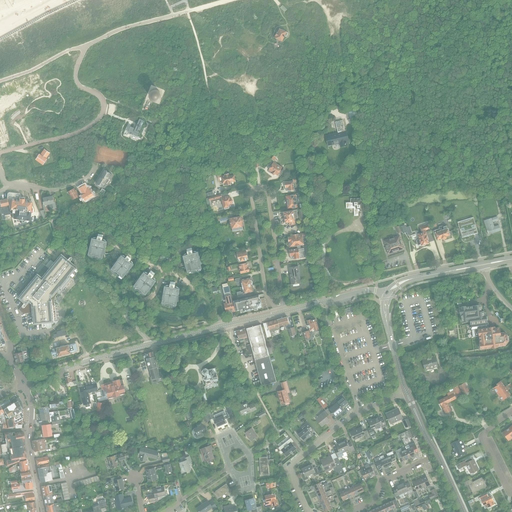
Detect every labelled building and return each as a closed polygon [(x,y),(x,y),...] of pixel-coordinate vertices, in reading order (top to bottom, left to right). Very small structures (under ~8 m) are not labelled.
[(285,36),(287,33),(285,32),(286,31),(279,28),(278,32),(276,32),(275,36),(274,35),(273,37),(281,41),(284,36),(285,36)] [(151,96),(151,97),(151,98),(152,98),(153,99),(154,99),(154,100),(155,100),(156,100),(156,99),(157,99),(158,99),(158,98),(159,98),(159,97),(160,97),(160,96),(160,95),(160,92),(159,92),(159,91),(158,91),(158,90),(157,90),(156,90),(156,89),(155,89),(154,89),(154,90),(153,90),(152,90),(152,91),(151,91),(151,92),(151,93),(150,93),(150,94),(150,95),(150,96),(151,96)] [(130,127),(128,132),(132,134),(137,136),(144,121),(139,119),(135,129),(130,127)] [(347,145),(345,138),(347,138),(344,126),(342,120),(335,121),(337,127),(338,133),(327,136),(329,145),(333,144),(332,141),(339,140),(341,147),(347,145)] [(45,159),(49,153),(44,150),(40,156),(40,155),(38,159),(43,163),(45,159)] [(277,175),(282,167),(273,161),(271,165),(269,166),(268,167),(269,169),(268,169),(272,171),(272,174),(274,175),(275,174),(277,175)] [(104,169),(96,183),(97,184),(97,185),(100,187),(101,186),(103,187),(111,174),(104,169)] [(230,182),(235,181),(234,176),(233,175),(232,175),(232,173),(222,175),(221,173),(217,174),(219,180),(222,180),(223,185),(231,184),(230,182)] [(293,182),(296,182),(295,178),(292,179),(293,180),(284,182),(286,191),(294,189),(293,182)] [(85,185),(80,187),(84,195),(83,196),(85,199),(92,194),(88,188),(87,189),(85,185)] [(70,194),(72,199),(78,196),(74,190),(75,189),(74,188),(69,191),(71,193),(70,194)] [(7,193),(7,199),(9,210),(11,210),(11,213),(13,213),(13,218),(29,220),(31,202),(28,201),(28,199),(24,199),(24,197),(19,197),(19,193),(12,193),(9,192),(7,193)] [(229,195),(222,197),(221,194),(209,197),(206,198),(208,205),(210,204),(209,200),(222,197),(224,209),(229,208),(228,204),(233,203),(233,200),(231,199),(230,199),(229,195)] [(51,196),(42,198),(44,204),(43,204),(44,210),(39,211),(43,218),(45,218),(44,210),(46,210),(44,204),(49,204),(50,209),(55,207),(54,202),(53,203),(51,196)] [(358,211),(364,211),(364,201),(361,201),(361,198),(350,199),(350,202),(346,202),(346,208),(354,208),(354,216),(358,216),(358,211)] [(0,204),(0,206),(0,211),(1,216),(2,220),(5,219),(4,215),(10,214),(9,210),(7,199),(0,200),(0,204)] [(294,218),(297,217),(297,215),(295,216),(294,213),(293,213),(293,210),(284,212),(284,213),(283,213),(284,214),(284,215),(285,221),(285,222),(286,223),(287,222),(287,221),(289,221),(290,224),(294,223),(294,218)] [(36,215),(36,216),(30,218),(31,222),(38,219),(41,218),(39,213),(36,215)] [(229,215),(219,217),(220,223),(224,222),(223,221),(230,219),(231,227),(232,227),(232,231),(243,229),(242,225),(243,225),(242,222),(243,222),(242,219),(241,220),(241,216),(230,218),(229,215)] [(493,222),(498,220),(497,216),(487,220),(484,220),(487,229),(488,234),(501,230),(499,225),(495,227),(493,222)] [(473,217),(469,219),(466,221),(462,222),(458,222),(457,222),(459,228),(460,229),(461,229),(461,230),(460,231),(460,232),(462,236),(473,233),(473,234),(478,233),(476,227),(475,226),(474,225),(475,224),(475,223),(473,217)] [(426,243),(429,242),(428,239),(426,230),(429,229),(428,224),(420,226),(422,232),(418,234),(419,239),(417,239),(418,244),(421,243),(421,245),(422,245),(423,245),(425,244),(426,243)] [(446,225),(443,226),(442,225),(440,226),(439,227),(439,228),(433,230),(434,235),(436,235),(437,235),(438,238),(439,239),(441,238),(443,239),(446,238),(447,236),(450,235),(451,234),(451,233),(449,232),(448,230),(449,229),(449,228),(447,228),(446,225)] [(302,236),(306,236),(306,233),(296,234),(296,236),(288,237),(288,238),(287,239),(288,240),(289,241),(289,242),(288,243),(289,247),(303,244),(302,236)] [(89,250),(88,255),(102,258),(103,254),(105,254),(105,250),(107,241),(102,238),(103,235),(98,234),(97,237),(91,237),(89,246),(88,249),(89,250)] [(399,236),(384,241),(388,253),(403,248),(399,236)] [(298,248),(289,250),(291,258),(301,257),(301,253),(301,249),(300,246),(298,246),(298,248)] [(187,268),(188,273),(202,269),(200,264),(202,263),(200,260),(198,251),(192,251),(191,248),(186,249),(187,252),(182,255),(185,264),(185,268),(187,268)] [(246,257),(247,257),(246,253),(246,250),(238,252),(238,254),(237,255),(239,262),(246,260),(246,257)] [(37,273),(17,297),(24,303),(19,309),(23,313),(32,313),(33,324),(42,323),(42,326),(43,326),(43,327),(44,326),(45,325),(45,323),(54,322),(52,300),(53,300),(54,296),(53,295),(60,288),(70,276),(70,275),(77,267),(70,261),(72,259),(72,258),(71,257),(70,257),(68,259),(61,254),(46,271),(42,268),(37,274),(37,273)] [(114,265),(111,269),(122,278),(125,274),(127,275),(128,271),(134,264),(130,259),(132,257),(128,254),(126,256),(121,254),(115,261),(112,264),(114,265)] [(241,273),(249,271),(248,267),(247,263),(239,265),(240,269),(241,273)] [(292,284),(301,282),(298,266),(289,267),(292,284)] [(136,282),(133,286),(145,295),(148,291),(149,291),(151,288),(156,280),(153,276),(155,273),(151,270),(149,273),(143,271),(138,278),(135,281),(136,282)] [(245,293),(253,291),(252,289),(253,289),(251,280),(250,280),(250,278),(242,280),(241,278),(235,279),(236,282),(241,281),(244,292),(241,292),(240,291),(237,292),(238,296),(245,295),(245,293)] [(163,299),(162,303),(176,306),(177,301),(178,301),(178,297),(180,288),(175,286),(175,282),(170,281),(170,285),(164,285),(161,298),(163,299)] [(225,299),(226,303),(224,304),(226,312),(231,310),(232,312),(235,311),(229,290),(223,292),(224,296),(226,295),(226,298),(225,299)] [(244,310),(253,308),(260,306),(257,295),(237,300),(236,297),(232,298),(232,301),(235,310),(243,308),(244,310)] [(461,307),(459,308),(460,314),(461,314),(462,321),(470,320),(470,324),(471,326),(470,326),(470,327),(471,327),(471,330),(472,330),(487,327),(486,314),(484,315),(483,311),(481,311),(481,310),(480,306),(478,305),(473,305),(473,306),(465,307),(465,306),(461,306),(461,307)] [(287,316),(277,319),(279,326),(289,323),(287,316)] [(277,319),(263,323),(264,327),(264,329),(267,337),(271,336),(270,332),(269,330),(273,328),(274,331),(279,329),(280,329),(279,328),(279,326),(277,319)] [(311,319),(306,320),(309,330),(308,331),(308,330),(303,332),(305,339),(313,336),(312,330),(314,330),(318,328),(315,319),(311,320),(311,319)] [(252,325),(252,326),(246,328),(260,379),(253,382),(256,387),(262,385),(276,381),(263,332),(261,325),(260,324),(253,326),(252,325)] [(487,327),(472,330),(473,337),(479,336),(480,342),(479,342),(480,349),(490,347),(497,347),(497,346),(505,345),(508,341),(507,335),(503,332),(500,332),(499,328),(498,327),(496,327),(495,328),(494,326),(487,327)] [(245,328),(236,331),(238,339),(244,338),(244,339),(245,339),(246,341),(248,340),(245,328)] [(54,348),(52,349),(54,356),(56,356),(58,356),(70,353),(70,352),(76,351),(74,343),(68,345),(68,344),(64,345),(64,344),(60,345),(60,346),(56,347),(56,348),(54,348)] [(153,351),(145,353),(152,378),(156,377),(159,376),(159,373),(154,355),(153,351)] [(24,361),(22,352),(21,352),(13,354),(16,363),(24,361)] [(425,370),(438,366),(435,355),(422,359),(425,370)] [(211,380),(218,378),(215,367),(208,369),(206,368),(203,368),(202,370),(203,373),(205,374),(205,376),(204,376),(205,380),(205,382),(211,380)] [(103,389),(101,389),(103,396),(109,395),(109,398),(114,396),(115,395),(116,396),(118,395),(118,394),(119,394),(120,395),(124,394),(125,393),(124,392),(124,390),(123,385),(124,385),(122,379),(119,380),(119,379),(118,380),(117,379),(115,380),(115,381),(114,381),(114,382),(110,383),(111,384),(106,385),(104,384),(102,384),(102,386),(102,387),(103,388),(103,389)] [(277,391),(281,404),(285,403),(285,405),(289,404),(289,402),(290,401),(287,393),(289,392),(286,381),(281,383),(283,390),(277,391)] [(502,400),(510,394),(507,389),(506,387),(505,387),(500,381),(496,384),(497,385),(493,388),(502,400)] [(447,393),(448,395),(450,401),(455,399),(453,394),(455,393),(455,394),(460,391),(460,390),(461,390),(463,393),(468,391),(464,383),(459,385),(459,386),(458,386),(457,385),(452,388),(453,390),(447,393)] [(92,385),(80,388),(84,403),(90,401),(87,392),(98,389),(97,384),(92,385)] [(335,400),(337,402),(329,409),(335,416),(343,409),(341,407),(345,404),(347,402),(341,395),(339,397),(335,400)] [(447,403),(450,401),(448,395),(438,400),(445,413),(450,410),(447,403)] [(23,411),(18,403),(21,401),(17,396),(15,397),(12,398),(11,397),(9,399),(9,398),(8,398),(11,403),(14,408),(12,409),(13,410),(11,411),(13,414),(14,423),(23,420),(23,411)] [(317,399),(324,408),(328,405),(320,396),(317,399)] [(15,427),(14,423),(13,414),(11,411),(13,410),(12,409),(14,408),(11,403),(8,398),(0,403),(0,406),(3,412),(6,428),(9,428),(9,427),(13,427),(15,427)] [(49,405),(38,407),(39,413),(49,412),(48,409),(50,408),(50,407),(55,407),(54,402),(49,403),(49,405)] [(251,411),(256,409),(254,403),(249,405),(247,402),(238,406),(241,413),(250,409),(251,411)] [(390,423),(402,418),(398,408),(386,413),(390,423)] [(184,413),(186,419),(192,416),(190,410),(184,413)] [(49,412),(39,413),(40,420),(51,418),(51,421),(59,420),(59,415),(53,416),(52,412),(49,412)] [(225,419),(229,417),(227,412),(221,415),(222,417),(214,420),(217,426),(226,422),(225,419)] [(327,423),(330,420),(323,412),(318,416),(319,418),(317,420),(321,425),(326,421),(327,423)] [(371,427),(367,429),(371,436),(375,434),(372,429),(381,425),(382,427),(386,425),(383,418),(380,419),(379,417),(373,419),(368,421),(371,427)] [(311,432),(314,430),(307,422),(302,427),(304,430),(299,434),(304,440),(309,436),(310,437),(313,434),(311,432)] [(203,436),(201,433),(206,431),(203,425),(195,429),(194,430),(193,431),(194,432),(195,433),(196,432),(197,434),(196,435),(196,436),(196,438),(198,439),(203,436)] [(251,441),(257,436),(253,430),(254,430),(252,427),(245,432),(247,435),(246,435),(249,439),(251,441)] [(366,439),(370,437),(367,430),(363,431),(361,427),(357,429),(351,432),(354,439),(364,434),(366,439)] [(507,439),(511,435),(511,431),(509,428),(502,432),(507,439)] [(0,447),(1,453),(1,452),(7,451),(8,455),(9,455),(10,459),(5,460),(6,466),(18,461),(18,459),(26,458),(25,452),(24,445),(23,439),(24,439),(22,432),(12,434),(11,432),(0,432),(0,434),(0,435),(4,435),(5,438),(7,437),(8,441),(5,441),(6,443),(0,444),(0,442),(0,447)] [(43,438),(40,439),(31,441),(34,451),(45,449),(43,438)] [(452,442),(456,451),(462,447),(463,448),(465,447),(460,438),(452,442)] [(341,441),(345,451),(348,449),(349,452),(354,449),(351,443),(348,444),(346,439),(341,441)] [(287,456),(296,448),(290,441),(287,443),(288,444),(281,449),(283,452),(281,453),(284,457),(286,455),(287,456)] [(343,453),(346,452),(345,451),(341,441),(336,444),(338,449),(335,450),(338,457),(342,455),(343,454),(343,453)] [(408,445),(405,446),(406,449),(410,457),(416,455),(414,451),(417,449),(414,442),(408,445)] [(211,450),(212,449),(211,445),(200,449),(202,454),(203,454),(206,461),(214,458),(211,450)] [(157,458),(159,452),(141,447),(139,454),(141,454),(140,459),(145,461),(147,456),(157,458)] [(456,451),(454,451),(457,457),(465,453),(463,448),(462,447),(456,451)] [(410,457),(406,449),(402,451),(401,448),(395,450),(399,458),(402,457),(404,460),(410,457)] [(384,458),(389,467),(394,464),(391,459),(395,457),(392,451),(386,453),(387,456),(384,458)] [(120,461),(126,459),(124,452),(115,455),(107,457),(111,468),(118,466),(116,458),(118,457),(120,461)] [(340,475),(344,473),(338,458),(333,460),(330,452),(328,453),(329,456),(321,460),(326,471),(336,466),(337,470),(338,470),(339,472),(338,472),(340,475)] [(380,456),(374,459),(377,466),(380,464),(383,469),(389,467),(384,458),(383,455),(380,456)] [(36,464),(37,468),(49,466),(48,464),(43,465),(42,464),(42,463),(48,462),(47,456),(35,458),(36,464)] [(189,464),(192,463),(189,456),(185,457),(185,460),(179,462),(182,470),(185,469),(186,471),(191,469),(189,464)] [(266,472),(268,472),(267,457),(261,457),(261,462),(259,462),(260,475),(266,475),(266,472)] [(471,473),(477,469),(473,459),(466,462),(465,460),(456,465),(458,469),(467,465),(471,473)] [(62,469),(65,468),(63,462),(61,463),(60,461),(54,462),(54,465),(59,464),(60,467),(58,467),(59,471),(59,472),(60,478),(64,477),(62,469)] [(311,464),(306,466),(310,474),(313,473),(314,476),(319,473),(316,467),(313,468),(311,464)] [(365,465),(367,470),(370,478),(375,475),(373,471),(376,470),(374,464),(369,466),(368,464),(365,465)] [(52,479),(49,466),(37,468),(40,482),(52,479)] [(307,475),(310,474),(306,466),(301,468),(303,473),(301,474),(303,480),(308,478),(307,475)] [(149,481),(156,479),(153,468),(146,470),(149,481)] [(31,481),(29,470),(20,472),(21,478),(21,483),(31,481)] [(365,480),(370,478),(367,470),(361,472),(360,470),(357,471),(360,477),(363,476),(365,480)] [(116,490),(124,489),(121,478),(119,479),(119,476),(111,478),(112,482),(114,482),(116,490)] [(426,486),(430,485),(426,476),(420,479),(420,478),(413,481),(416,489),(425,484),(426,486)] [(473,492),(486,486),(482,477),(472,482),(471,478),(463,482),(465,486),(468,484),(473,492)] [(404,481),(399,483),(404,494),(405,496),(408,494),(413,491),(410,485),(407,486),(404,481)] [(312,485),(315,491),(323,487),(320,482),(312,485)] [(360,483),(355,485),(358,493),(364,491),(360,483)] [(399,497),(404,494),(399,483),(394,485),(397,491),(394,492),(397,499),(400,497),(399,497)] [(43,496),(52,494),(50,484),(41,486),(43,496)] [(218,498),(228,491),(224,485),(220,488),(216,491),(215,491),(214,492),(214,493),(215,493),(218,498)] [(358,493),(355,485),(350,487),(353,495),(358,493)] [(157,496),(165,494),(164,487),(153,489),(154,494),(149,495),(150,501),(158,500),(157,496)] [(325,492),(323,487),(315,491),(317,496),(325,492)] [(350,487),(344,490),(348,498),(353,495),(350,487)] [(437,496),(434,489),(431,490),(432,494),(428,495),(430,499),(437,496)] [(348,498),(344,490),(339,492),(343,500),(348,498)] [(16,493),(7,494),(8,498),(17,497),(21,496),(21,495),(24,495),(25,501),(34,499),(33,493),(33,491),(21,493),(16,493)] [(317,496),(320,501),(327,498),(325,492),(317,496)] [(272,506),(279,505),(277,499),(276,500),(275,493),(265,496),(266,502),(263,503),(265,507),(271,506),(272,506)] [(45,505),(53,503),(51,494),(52,494),(43,496),(45,505)] [(128,506),(133,505),(131,497),(123,499),(122,494),(115,495),(116,502),(117,510),(125,508),(125,506),(128,505),(128,506)] [(481,497),(479,497),(483,505),(486,504),(488,507),(494,504),(492,500),(493,500),(491,495),(488,496),(487,494),(481,497)] [(253,498),(246,500),(248,509),(253,508),(253,511),(257,511),(262,511),(261,506),(256,507),(253,498)] [(320,501),(322,506),(330,503),(327,498),(320,501)] [(93,510),(93,511),(101,511),(100,508),(107,506),(105,499),(97,501),(98,504),(92,506),(93,510)] [(395,507),(398,505),(395,499),(392,500),(386,502),(390,511),(393,511),(392,508),(395,507)] [(198,511),(205,511),(212,507),(207,500),(196,508),(198,511)] [(390,511),(386,502),(382,505),(385,511),(388,511),(390,511)] [(53,503),(45,505),(46,511),(56,511),(55,503),(53,503)] [(332,508),(330,503),(322,506),(324,511),(332,508)]
